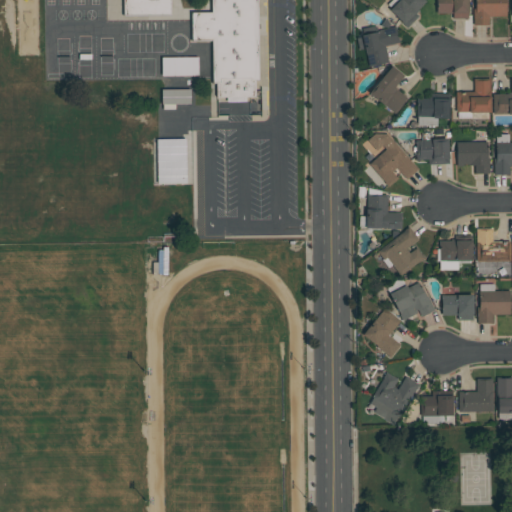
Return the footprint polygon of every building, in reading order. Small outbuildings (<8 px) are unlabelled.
[(170,15),(169,0),(122,0),(123,16),(170,15)] [(256,0),(210,0),(211,13),(190,13),(191,42),(211,41),(211,85),(215,85),(216,98),(254,97),(253,80),(258,80),(256,0)] [(391,0),(386,6),(405,26),(426,5),(421,0),(391,0)] [(466,0),(435,0),(436,14),(451,14),(452,19),(467,19),(466,0)] [(473,0),(474,26),(488,25),(488,17),(506,17),(505,0),(473,0)] [(361,34),(367,67),(387,64),(384,46),(398,43),(395,28),(361,34)] [(393,88),(402,77),(390,67),(368,94),(394,114),(406,99),(393,88)] [(492,94),(492,115),(511,114),(511,78),(509,79),(510,94),(492,94)] [(455,92),(455,113),(490,112),(489,80),(473,80),(473,92),(455,92)] [(189,89),(161,90),(161,104),(190,104),(189,89)] [(436,126),(436,119),(448,120),(448,95),(428,94),(428,99),(417,98),(416,126),(436,126)] [(417,170),(382,129),(362,145),(372,157),(366,162),(387,187),(400,176),(404,181),(417,170)] [(511,142),(508,143),(508,134),(494,135),(495,175),(509,175),(509,167),(511,166),(511,142)] [(156,185),(186,184),(185,139),(156,139),(156,185)] [(415,161),(427,161),(427,164),(448,164),(447,139),(415,140),(415,161)] [(456,165),(473,165),(473,174),(487,174),(487,142),(455,142),(456,165)] [(365,229),(400,229),(400,213),(386,213),(387,196),(365,196),(365,229)] [(376,252),(396,278),(423,258),(416,248),(410,253),(407,248),(418,240),(408,227),(376,252)] [(510,261),(509,241),(492,242),(491,230),(475,230),(476,262),(510,261)] [(471,241),(439,241),(439,270),(457,270),(457,261),(470,261),(471,241)] [(402,320),(418,313),(420,317),(433,311),(419,281),(390,294),(402,320)] [(509,315),(509,291),(493,291),(493,284),(477,285),(478,324),(492,324),(492,315),(509,315)] [(441,296),(441,316),(456,315),(456,320),(472,320),(472,295),(441,296)] [(400,345),(388,336),(399,322),(383,309),(361,335),(390,358),(400,345)] [(397,379),(385,372),(366,408),(396,424),(417,383),(404,376),(398,389),(393,387),(397,379)] [(511,378),(495,379),(496,421),(511,420),(511,392),(511,393),(511,378)] [(457,392),(458,413),(492,412),(491,380),(475,380),(476,391),(457,392)] [(451,416),(452,391),(430,391),(430,397),(420,397),(420,416),(451,416)]
